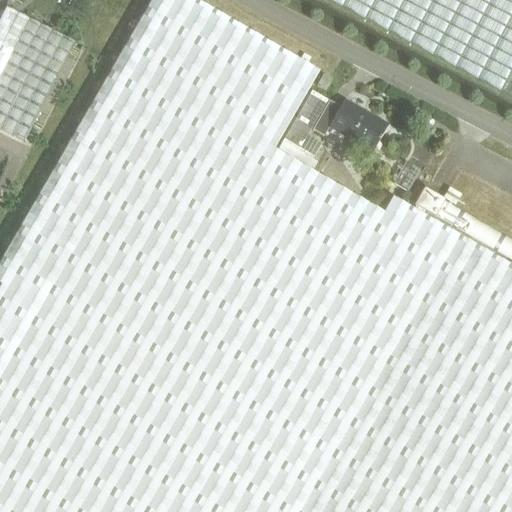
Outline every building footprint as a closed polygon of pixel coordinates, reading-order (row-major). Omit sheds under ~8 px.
[(511,511),(511,269),(392,200),(383,215),(274,152),(318,74),(190,0),(151,0),(0,253),(0,511),(511,511)] [(511,0),(323,0),(511,100),(511,0)] [(0,23),(0,131),(23,143),(74,44),(7,10),(0,23)] [(323,77),(317,88),(325,93),(332,81),(323,77)] [(373,156),(389,129),(345,104),(341,111),(331,104),(314,133),(325,139),(330,131),(373,156)] [(405,166),(393,186),(407,194),(419,173),(405,166)] [(434,220),(444,202),(424,190),(414,208),(434,220)] [(449,190),(443,200),(455,207),(461,197),(449,190)]
